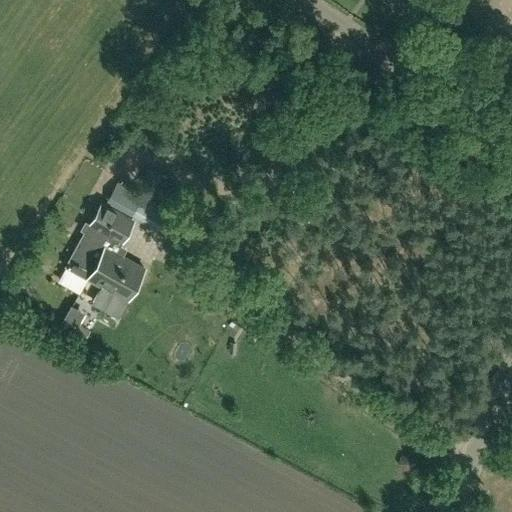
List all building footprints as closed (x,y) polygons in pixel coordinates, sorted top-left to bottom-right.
[(384,0),(400,12),(409,0),(384,0)] [(150,173),(141,188),(150,194),(160,179),(150,173)] [(133,205),(153,232),(168,220),(148,194),(133,205)] [(183,218),(192,221),(197,209),(188,205),(183,218)] [(117,316),(144,267),(105,246),(87,277),(104,287),(94,304),(117,316)]
